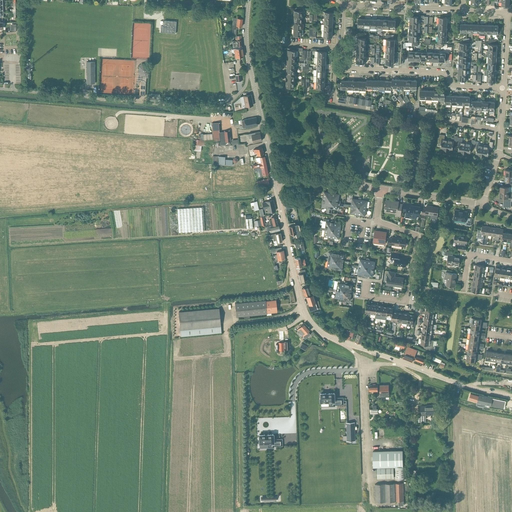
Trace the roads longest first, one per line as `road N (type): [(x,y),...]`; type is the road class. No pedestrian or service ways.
road 1 (tertiary): [(511,396),(315,328),(297,291),(274,182)]
road 2 (residential): [(380,190),(376,221),(416,236),(409,285),(406,300),(364,294),(366,281)]
road 3 (tertiary): [(274,182),(246,53),(248,0)]
road 4 (residential): [(503,88),(455,85),(443,73),(349,68)]
road 5 (residential): [(343,3),(463,9)]
